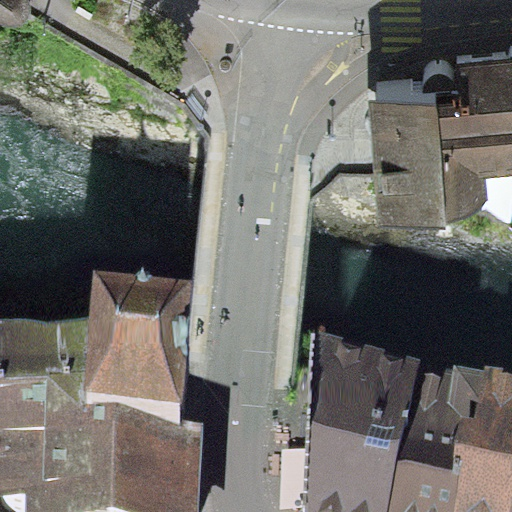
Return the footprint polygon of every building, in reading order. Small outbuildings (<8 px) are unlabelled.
[(0,0),(0,23),(4,25),(22,24),(30,12),(28,0),(0,0)] [(511,31),(462,37),(464,62),(440,64),(439,51),(375,73),(382,178),(447,170),(485,168),(483,143),(511,141),(511,31)] [(89,349),(85,422),(175,433),(186,317),(93,309),(89,349)] [(175,433),(85,422),(89,349),(0,348),(0,509),(24,511),(191,511),(199,437),(175,433)] [(314,388),(309,511),(399,511),(418,406),(314,388)] [(461,511),(477,415),(418,406),(399,511),(461,511)] [(511,511),(511,422),(477,415),(461,511),(511,511)]
